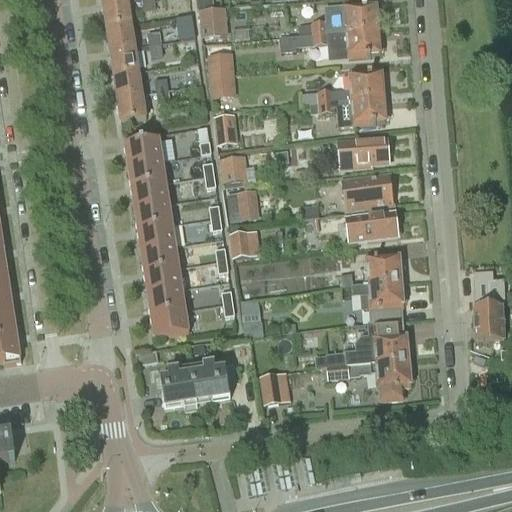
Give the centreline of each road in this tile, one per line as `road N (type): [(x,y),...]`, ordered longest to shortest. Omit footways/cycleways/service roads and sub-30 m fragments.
road 1 (residential): [(459,409),(425,0)]
road 2 (tertiary): [(96,386),(102,353),(51,0)]
road 3 (residential): [(57,387),(0,21)]
road 4 (residential): [(459,409),(446,426),(121,465)]
road 5 (primary): [(511,481),(339,511)]
